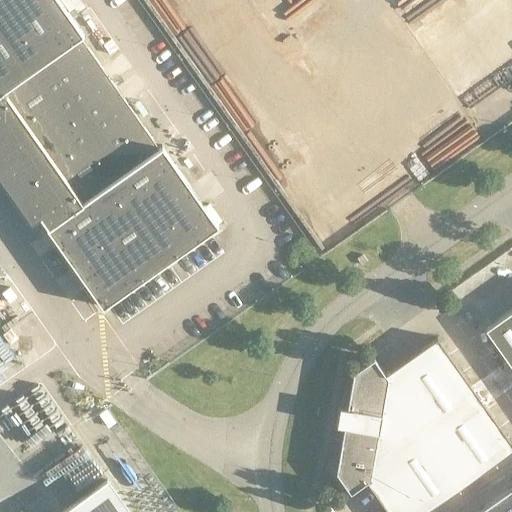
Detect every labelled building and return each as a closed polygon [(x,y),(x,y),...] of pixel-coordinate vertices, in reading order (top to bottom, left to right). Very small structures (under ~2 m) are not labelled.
[(161,143),(158,146),(81,36),(84,34),(60,0),(0,0),(0,174),(32,220),(40,214),(47,224),(46,225),(103,305),(218,224),(161,143)] [(511,309),(485,328),(511,366),(511,309)] [(339,404),(338,413),(422,425),(462,484),(511,448),(511,442),(437,336),(385,373),(374,356),(353,371),(350,389),(354,390),(351,406),(339,404)] [(422,425),(338,413),(336,423),(348,426),(345,441),(341,441),(336,471),(350,491),(367,479),(389,511),(422,511),(462,484),(422,425)] [(130,511),(107,478),(58,511),(130,511)] [(511,511),(511,486),(475,511),(511,511)]
